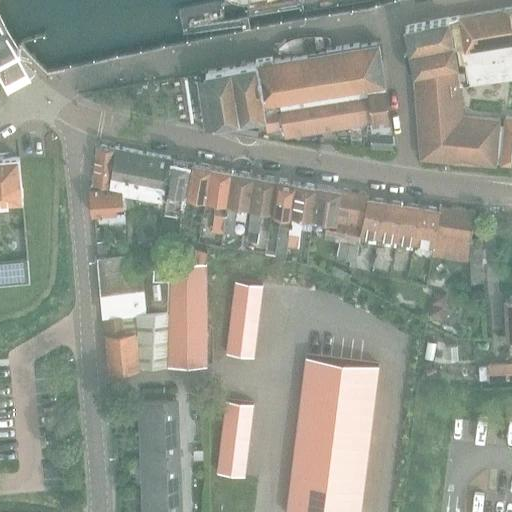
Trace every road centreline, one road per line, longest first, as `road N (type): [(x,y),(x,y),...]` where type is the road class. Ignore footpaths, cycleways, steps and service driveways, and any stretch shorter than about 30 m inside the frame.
road 1 (residential): [(97,511),(72,173),(80,118)]
road 2 (residential): [(385,21),(73,83),(39,99)]
road 3 (residential): [(80,118),(402,182)]
road 4 (residential): [(402,182),(405,129),(385,21)]
